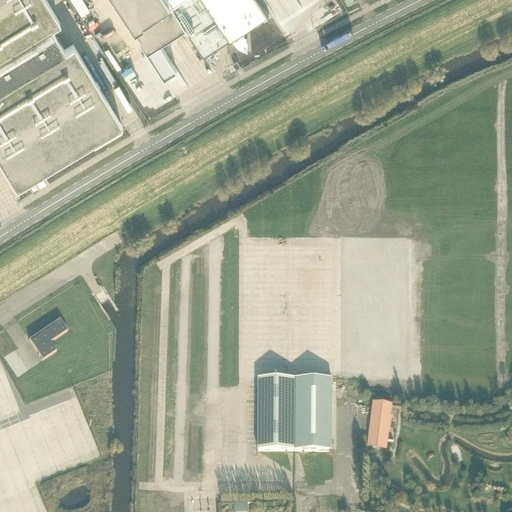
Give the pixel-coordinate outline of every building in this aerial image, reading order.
[(46,0),(0,0),(0,163),(15,189),(121,125),(46,0)] [(112,0),(148,53),(186,28),(204,56),(233,37),(235,40),(234,42),(248,49),(247,33),(245,33),(243,30),(269,14),(259,0),(112,0)] [(29,342),(42,362),(56,353),(50,344),(67,333),(59,321),(29,342)] [(331,380),(295,381),(295,452),(331,453),(331,380)] [(258,381),(258,452),(261,452),(295,452),(295,381),(258,381)] [(369,440),(387,442),(391,406),(373,404),(369,440)] [(387,442),(369,440),(367,449),(385,451),(387,442)]
